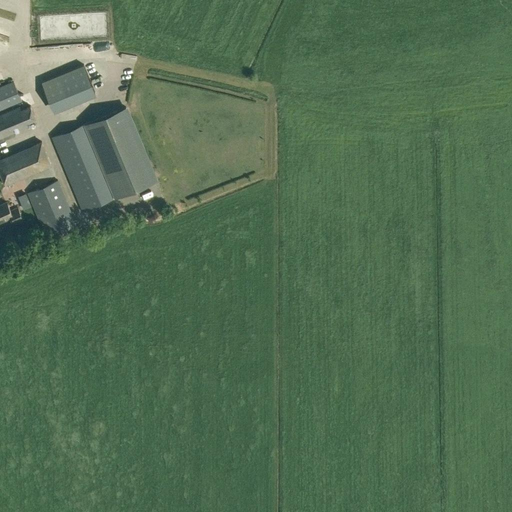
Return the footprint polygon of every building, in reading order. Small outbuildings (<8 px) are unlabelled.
[(19,79),(13,81),(0,86),(0,109),(27,98),(19,79)] [(20,106),(0,114),(0,137),(28,126),(27,122),(36,119),(30,105),(21,109),(20,106)] [(89,122),(52,137),(82,210),(119,195),(159,179),(128,105),(89,122)] [(42,141),(0,158),(0,171),(6,185),(52,165),(42,141)] [(58,180),(28,192),(48,239),(77,227),(58,180)] [(17,207),(10,210),(7,202),(0,204),(0,222),(10,218),(14,224),(23,220),(17,207)]
